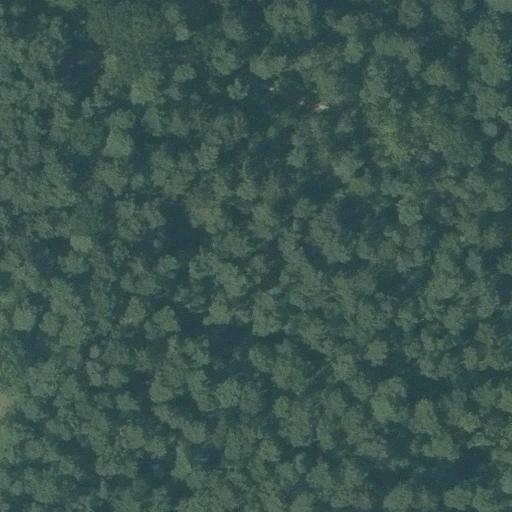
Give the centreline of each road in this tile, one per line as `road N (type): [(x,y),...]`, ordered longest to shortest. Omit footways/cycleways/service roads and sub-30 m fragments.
road 1 (track): [(15,0),(511,167)]
road 2 (track): [(132,41),(0,414)]
